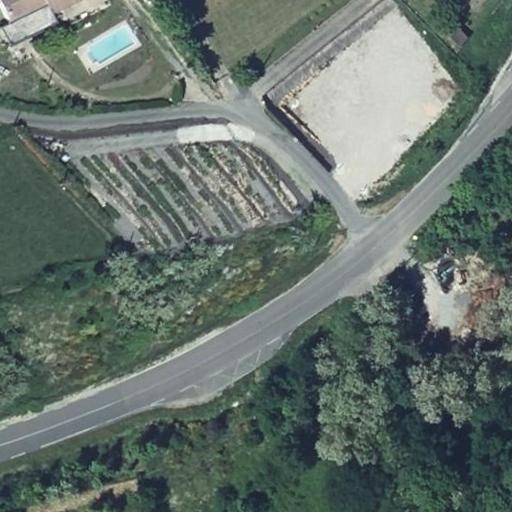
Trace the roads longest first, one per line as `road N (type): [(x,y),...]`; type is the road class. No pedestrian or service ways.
road 1 (unclassified): [(375,249),(304,158),(240,113),(56,123),(0,114)]
road 2 (unclassified): [(0,446),(226,349),(375,249)]
road 3 (unclassified): [(375,249),(511,107)]
